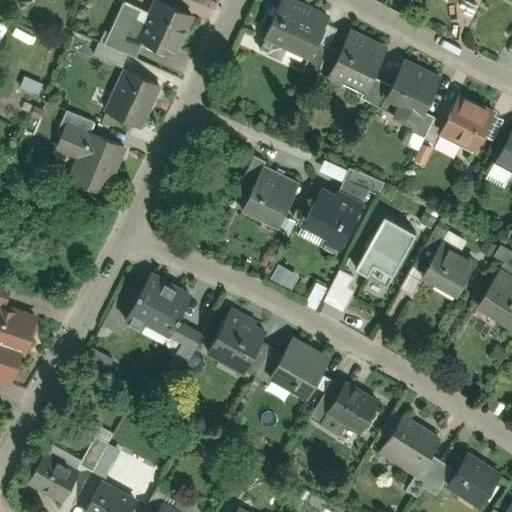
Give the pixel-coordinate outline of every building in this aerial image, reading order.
[(170,53),(190,11),(166,0),(149,0),(143,13),(122,2),(103,41),(135,56),(143,40),(170,53)] [(307,57),(325,11),(295,0),(269,0),(255,37),(307,57)] [(382,55),(335,37),(321,74),(368,92),(382,55)] [(143,129),(164,84),(124,66),(104,111),(143,129)] [(420,116),(433,87),(389,68),(376,97),(420,116)] [(473,153),(492,113),(452,94),(433,133),(473,153)] [(104,199),(125,149),(90,134),(94,124),(66,112),(57,132),(63,135),(56,153),(74,160),(65,183),(104,199)] [(511,170),(511,132),(509,131),(493,161),(511,170)] [(339,178),(344,167),(320,158),(316,169),(339,178)] [(490,160),(482,176),(500,184),(507,169),(490,160)] [(240,206),(277,224),(298,181),(261,163),(240,206)] [(298,225),(340,247),(360,206),(318,185),(298,225)] [(393,273),(416,231),(386,215),(357,267),(370,274),(375,264),(393,273)] [(420,275),(452,294),(475,257),(443,237),(420,275)] [(341,308),(354,274),(333,266),(320,299),(341,308)] [(478,301),(511,322),(511,273),(500,266),(478,301)] [(165,337),(190,290),(148,268),(123,314),(165,337)] [(303,303),(314,306),(321,283),(310,280),(303,303)] [(0,377),(12,381),(21,352),(28,354),(40,314),(4,304),(10,286),(0,282),(0,377)] [(208,345),(243,367),(268,324),(232,303),(208,345)] [(268,370),(306,392),(329,352),(292,330),(268,370)] [(346,420),(361,429),(381,394),(344,373),(339,382),(330,377),(308,415),(339,432),(346,420)] [(403,411),(378,449),(413,472),(405,485),(418,493),(424,484),(436,492),(444,481),(454,465),(430,449),(439,435),(403,411)] [(48,443),(29,481),(63,498),(82,460),(48,443)] [(478,503),(501,469),(466,447),(454,465),(444,481),(478,503)] [(101,476),(84,510),(87,511),(130,511),(139,495),(101,476)] [(191,511),(161,497),(153,511),(191,511)] [(260,511),(238,501),(232,511),(260,511)]
